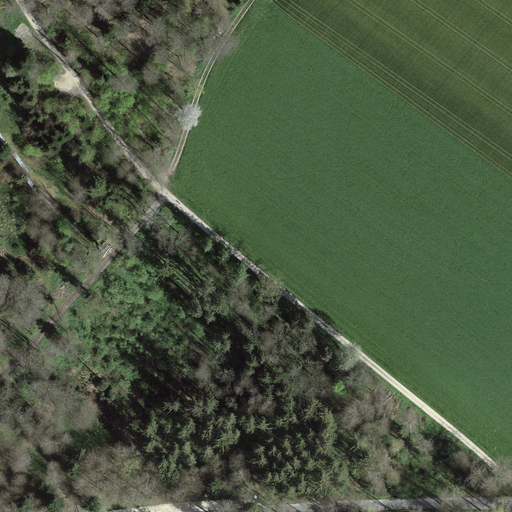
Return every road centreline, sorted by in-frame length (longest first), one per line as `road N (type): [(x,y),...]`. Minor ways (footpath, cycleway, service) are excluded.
road 1 (track): [(511,480),(164,192)]
road 2 (unclassified): [(205,511),(511,502)]
road 3 (track): [(164,192),(23,0)]
road 4 (track): [(164,192),(214,43),(248,0)]
